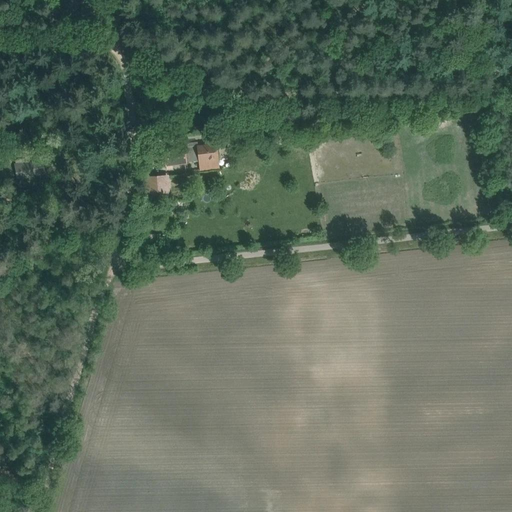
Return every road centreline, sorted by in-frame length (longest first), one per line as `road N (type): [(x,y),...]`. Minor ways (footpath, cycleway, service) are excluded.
road 1 (track): [(109,40),(125,158),(120,233),(42,511)]
road 2 (unclassified): [(112,268),(511,225)]
road 3 (track): [(477,82),(256,94),(109,40)]
road 4 (track): [(496,227),(477,82)]
road 5 (track): [(0,215),(120,233)]
